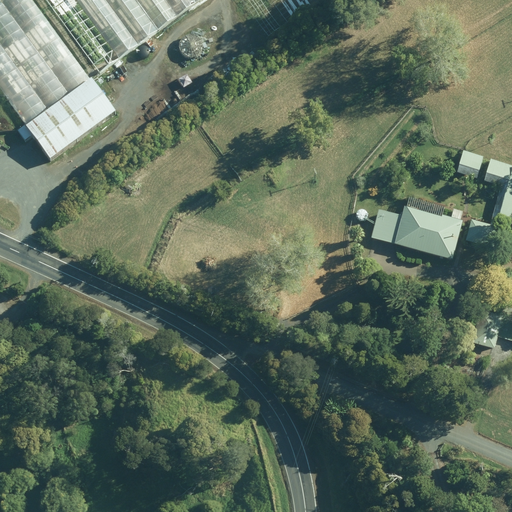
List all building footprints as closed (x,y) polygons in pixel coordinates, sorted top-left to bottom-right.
[(29,0),(0,0),(0,89),(28,127),(90,82),(29,0)] [(45,0),(99,75),(107,69),(203,0),(45,0)] [(116,116),(92,83),(27,131),(25,127),(18,132),(26,143),(33,138),(51,163),(116,116)] [(458,174),(478,179),(483,159),(464,154),(458,174)] [(486,178),(509,183),(500,219),(511,222),(511,219),(511,167),(490,162),(486,178)] [(380,213),(373,240),(453,261),(463,222),(444,217),(443,220),(406,210),(403,219),(380,213)] [(493,247),(497,227),(471,222),(467,242),(493,247)] [(498,337),(511,341),(511,312),(505,310),(502,318),(482,311),(472,344),(494,351),(498,337)]
